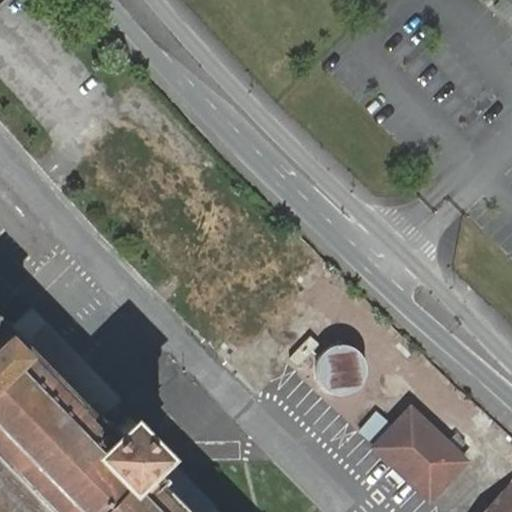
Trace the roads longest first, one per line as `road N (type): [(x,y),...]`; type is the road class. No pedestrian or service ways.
road 1 (unclassified): [(107,0),(218,123),(371,272),(511,392)]
road 2 (unclassified): [(511,362),(246,100),(158,0)]
